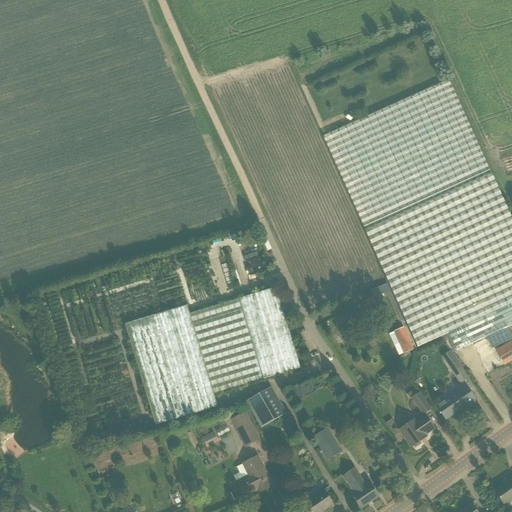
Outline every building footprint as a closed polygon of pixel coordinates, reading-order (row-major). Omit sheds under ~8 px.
[(350,198),(388,283),(391,291),(405,320),(417,347),(445,335),(448,333),(511,304),(511,220),(448,80),(323,136),(350,198)] [(376,298),(386,293),(399,322),(405,320),(391,291),(388,283),(372,290),(376,298)] [(189,314),(213,393),(299,368),(275,288),(253,294),(189,314)] [(376,303),(374,299),(373,297),(372,298),(364,301),(367,307),(376,303)] [(511,304),(448,333),(456,351),(511,325),(511,304)] [(218,407),(213,393),(189,314),(187,306),(125,325),(155,426),(218,407)] [(404,328),(395,332),(404,353),(413,349),(404,328)] [(453,371),(452,372),(460,383),(468,378),(460,367),(461,366),(457,362),(449,367),(453,371)] [(442,398),(444,401),(436,407),(445,420),(466,406),(468,409),(476,403),(465,387),(457,392),(455,389),(442,398)] [(245,402),(249,408),(261,429),(286,414),(271,388),(245,402)] [(430,410),(419,394),(415,389),(407,395),(410,400),(412,399),(423,414),(430,410)] [(259,440),(246,412),(230,420),(244,447),(259,440)] [(419,442),(421,441),(426,438),(424,436),(433,429),(424,416),(415,422),(413,420),(399,430),(411,448),(413,446),(415,448),(421,444),(419,442)] [(280,423),(283,428),(291,424),(288,419),(280,423)] [(327,429),(318,433),(313,437),(327,461),(328,460),(331,464),(335,462),(333,458),(341,453),(327,429)] [(272,486),(261,464),(257,456),(241,464),(245,472),(247,475),(235,482),(239,489),(230,494),(234,500),(242,496),(243,498),(256,492),(257,494),(272,486)] [(352,496),(361,509),(362,509),(377,498),(378,497),(369,484),(366,486),(354,468),(342,476),(354,494),(352,496)] [(511,475),(504,481),(506,483),(494,492),(504,505),(511,499),(511,475)] [(323,511),(334,505),(329,497),(324,489),(310,498),(307,493),(305,493),(301,496),(301,498),(309,511),(323,511)] [(247,499),(253,511),(259,511),(252,497),(247,499)]
